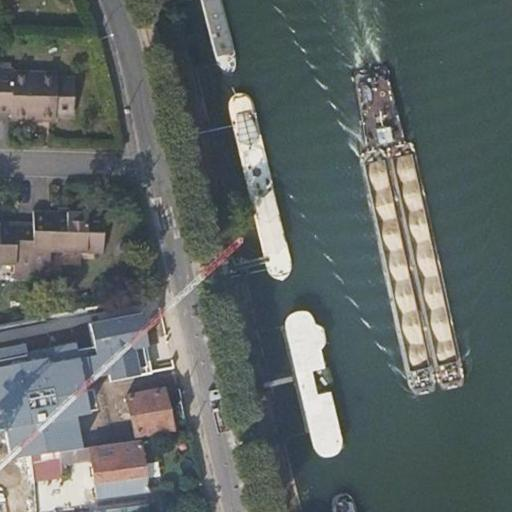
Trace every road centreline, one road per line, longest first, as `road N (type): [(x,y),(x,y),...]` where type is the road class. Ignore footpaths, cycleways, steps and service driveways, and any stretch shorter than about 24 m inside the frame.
road 1 (residential): [(236,511),(158,167)]
road 2 (residential): [(158,167),(112,0)]
road 3 (residential): [(0,162),(158,167)]
